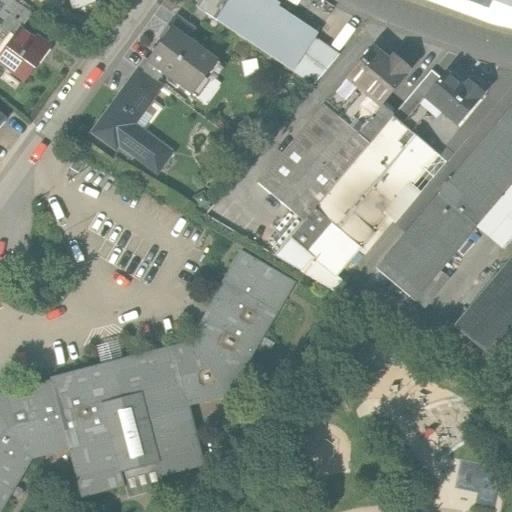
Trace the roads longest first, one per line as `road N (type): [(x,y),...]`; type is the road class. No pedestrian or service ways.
road 1 (unclassified): [(144,0),(30,172)]
road 2 (unclassified): [(370,0),(511,49)]
